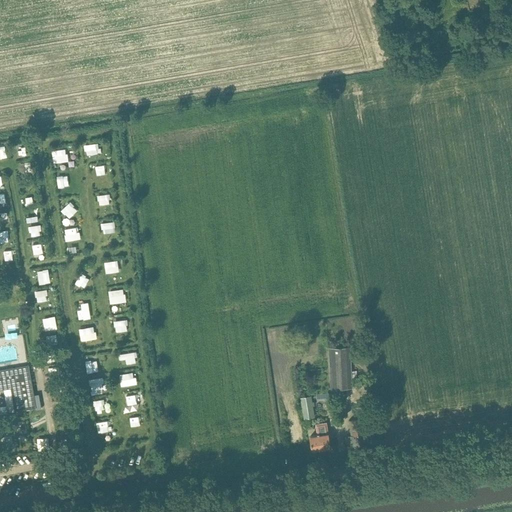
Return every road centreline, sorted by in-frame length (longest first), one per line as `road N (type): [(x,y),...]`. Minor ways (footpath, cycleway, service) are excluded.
road 1 (track): [(331,479),(144,511)]
road 2 (track): [(511,447),(331,479)]
